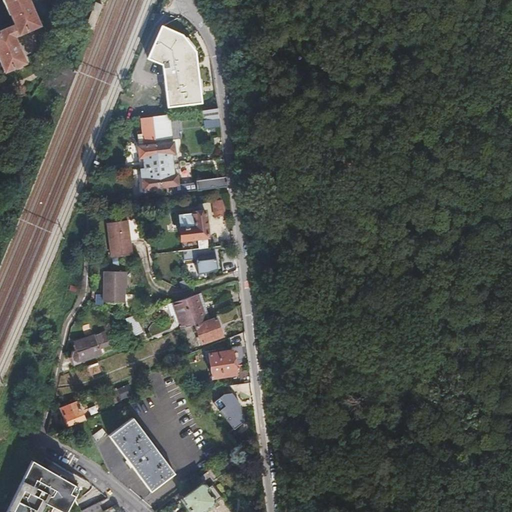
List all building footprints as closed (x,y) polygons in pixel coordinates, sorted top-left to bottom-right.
[(3,0),(14,25),(0,31),(0,59),(5,71),(24,63),(18,46),(15,47),(13,43),(16,42),(14,36),(38,26),(32,9),(29,10),(27,6),(29,5),(27,0),(3,0)] [(97,2),(89,25),(96,27),(104,4),(97,2)] [(181,32),(160,23),(145,56),(161,63),(166,105),(200,101),(194,47),(181,32)] [(218,118),(217,108),(201,110),(202,120),(218,118)] [(155,144),(157,167),(158,167),(172,165),(170,153),(175,153),(173,142),(172,142),(169,115),(161,116),(151,117),(155,144)] [(141,158),(143,169),(157,167),(155,144),(151,117),(140,118),(141,131),(135,132),(137,146),(136,147),(138,158),(141,158)] [(219,127),(218,118),(202,120),(203,124),(204,129),(219,127)] [(158,167),(157,167),(160,187),(178,185),(177,174),(173,175),(172,165),(158,167)] [(143,169),(139,169),(140,178),(141,189),(160,187),(157,167),(143,169)] [(209,178),(195,180),(196,188),(210,186),(209,178)] [(217,190),(226,189),(225,178),(211,180),(212,190),(217,190)] [(221,200),(211,202),(207,203),(210,217),(214,216),(214,217),(224,215),(221,200)] [(204,211),(176,214),(179,240),(196,238),(197,245),(205,244),(205,237),(207,237),(204,211)] [(134,219),(114,222),(119,256),(138,253),(134,219)] [(218,268),(214,257),(195,259),(197,275),(218,268)] [(124,271),(103,272),(103,302),(124,302),(124,271)] [(204,319),(208,318),(200,294),(196,295),(204,319)] [(180,329),(204,319),(196,295),(155,309),(158,320),(175,315),(180,329)] [(133,316),(125,319),(130,337),(139,334),(133,316)] [(216,318),(194,326),(201,345),(223,336),(216,318)] [(72,352),(71,357),(73,363),(102,354),(100,348),(109,345),(105,332),(74,342),(77,350),(72,352)] [(231,351),(207,354),(211,378),(234,375),(231,351)] [(97,363),(88,367),(90,374),(100,371),(97,363)] [(119,389),(112,391),(117,404),(123,401),(119,389)] [(218,411),(233,430),(241,423),(239,403),(231,393),(223,394),(218,398),(224,406),(218,411)] [(59,408),(66,427),(85,420),(77,401),(59,408)] [(132,418),(108,435),(126,461),(125,462),(130,468),(131,467),(150,492),(174,474),(132,418)] [(101,428),(92,435),(96,441),(105,434),(101,428)] [(45,469),(31,460),(4,511),(39,511),(44,503),(53,508),(62,511),(65,511),(78,487),(55,474),(53,478),(50,477),(40,480),(39,475),(42,474),(45,469)] [(55,474),(45,469),(42,474),(39,475),(40,480),(50,477),(53,478),(55,474)] [(201,484),(181,499),(190,511),(205,511),(214,504),(205,493),(206,491),(201,484)] [(79,511),(100,511),(102,511),(97,503),(79,511)]
